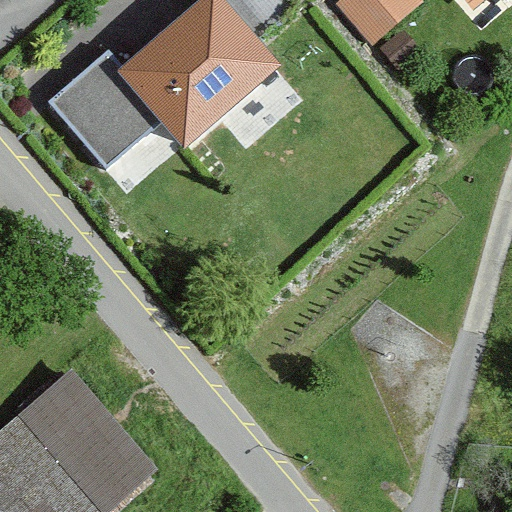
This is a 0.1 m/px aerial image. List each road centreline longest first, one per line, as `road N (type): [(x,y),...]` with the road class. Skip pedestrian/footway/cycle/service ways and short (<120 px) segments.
road 1 (residential): [(305,511),(0,160)]
road 2 (track): [(437,511),(511,210)]
